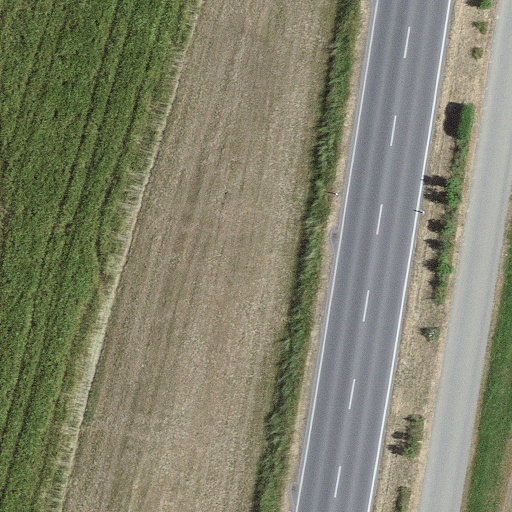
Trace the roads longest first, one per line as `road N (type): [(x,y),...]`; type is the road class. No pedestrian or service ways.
road 1 (secondary): [(331,511),(415,0)]
road 2 (track): [(511,61),(438,511)]
